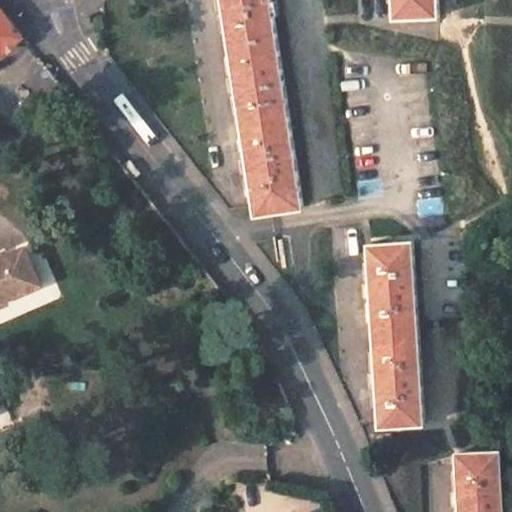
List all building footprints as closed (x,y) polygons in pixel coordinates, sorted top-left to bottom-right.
[(273,0),(226,0),(263,217),(307,209),(273,0)] [(439,0),(397,0),(398,13),(440,13),(439,0)] [(0,52),(6,52),(24,36),(0,4),(0,52)] [(417,235),(374,237),(384,422),(426,420),(417,235)] [(0,299),(39,282),(23,246),(0,255),(0,299)] [(508,511),(506,446),(462,448),(464,511),(508,511)]
